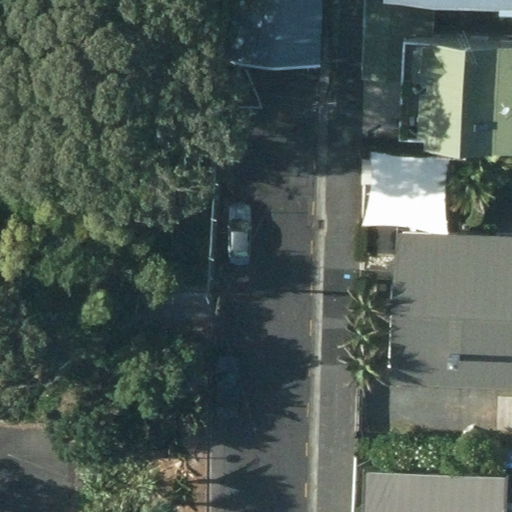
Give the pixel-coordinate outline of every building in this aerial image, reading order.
[(329,0),(252,0),(252,52),(329,53),(329,0)] [(415,66),(413,123),(511,125),(511,22),(437,21),(437,0),(371,0),(370,65),(415,66)] [(414,220),(453,221),(455,149),(375,147),(374,219),(414,220)] [(511,373),(511,222),(453,221),(414,220),(408,369),(511,373)] [(511,511),(511,460),(383,454),(380,511),(511,511)]
